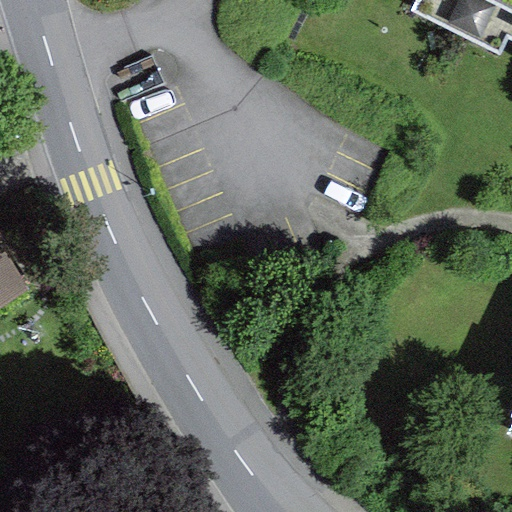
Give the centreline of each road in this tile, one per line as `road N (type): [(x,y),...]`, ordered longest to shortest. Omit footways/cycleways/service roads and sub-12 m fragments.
road 1 (tertiary): [(282,511),(227,442),(147,306),(77,151),(32,0)]
road 2 (unknown): [(48,54),(141,54),(231,93),(308,207),(355,242),(383,248)]
